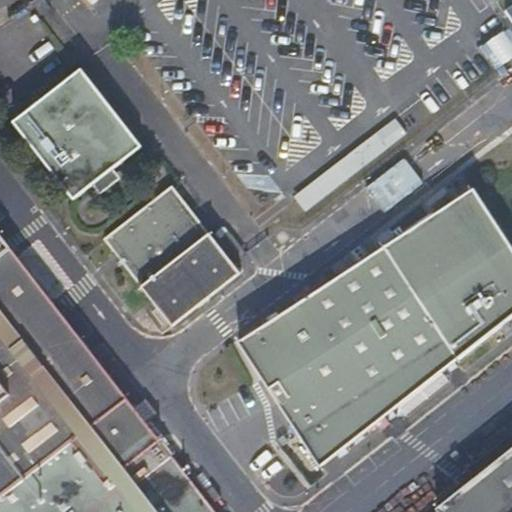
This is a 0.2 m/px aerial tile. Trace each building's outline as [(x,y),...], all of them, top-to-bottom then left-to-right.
[(511,1),(501,9),(511,26),(511,1)] [(498,71),(511,61),(511,43),(501,29),(479,45),(498,71)] [(84,68),(16,121),(76,199),(144,146),(84,68)] [(381,130),(295,195),(307,211),(392,145),(381,130)] [(106,238),(144,286),(211,233),(174,186),(106,238)] [(240,342),(323,470),(511,325),(511,243),(476,189),(240,342)] [(226,225),(221,229),(225,234),(230,230),(226,225)] [(283,243),(291,237),(285,229),(277,235),(283,243)] [(211,233),(144,286),(174,325),(242,273),(211,233)] [(0,511),(200,511),(0,248),(0,511)] [(511,511),(511,451),(438,511),(511,511)]
